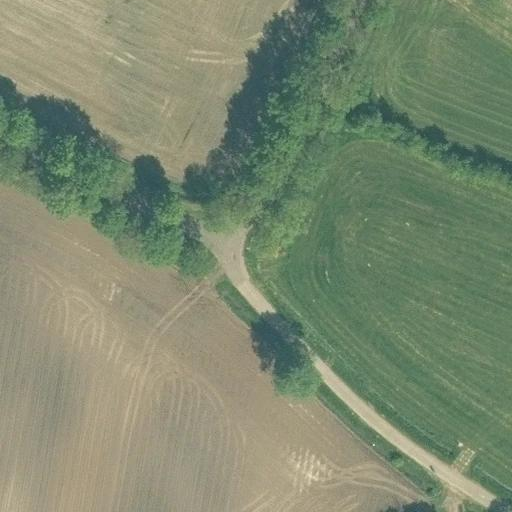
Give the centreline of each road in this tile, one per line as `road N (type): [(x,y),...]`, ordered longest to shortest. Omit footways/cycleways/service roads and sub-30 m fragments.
road 1 (unclassified): [(219,233),(240,282),(334,385),(454,484),(504,511)]
road 2 (unclassified): [(219,233),(256,212),(286,165),(357,0)]
road 3 (unclassified): [(219,233),(182,227),(0,132)]
